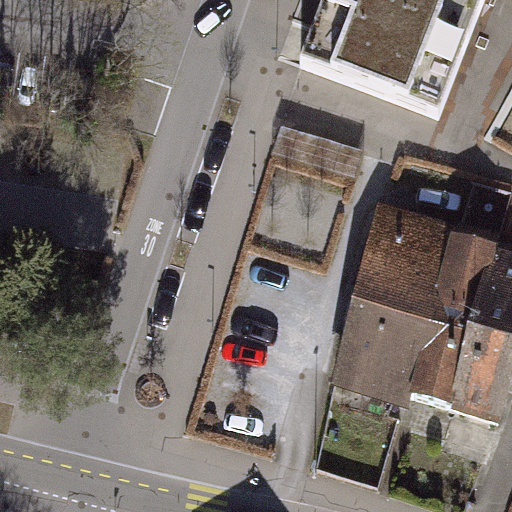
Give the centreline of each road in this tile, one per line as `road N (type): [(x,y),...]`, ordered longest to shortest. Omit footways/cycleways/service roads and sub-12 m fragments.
road 1 (residential): [(228,0),(65,471)]
road 2 (secondary): [(217,511),(65,471)]
